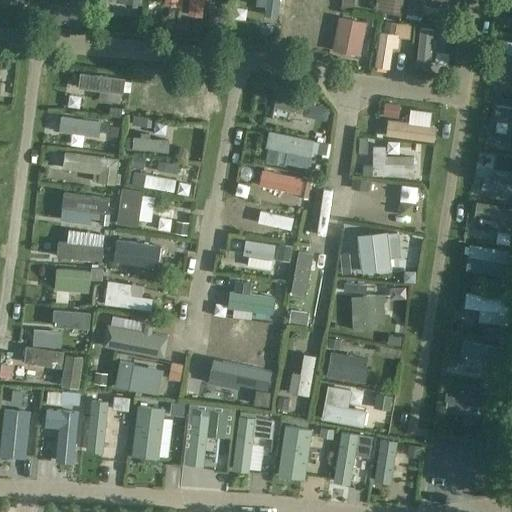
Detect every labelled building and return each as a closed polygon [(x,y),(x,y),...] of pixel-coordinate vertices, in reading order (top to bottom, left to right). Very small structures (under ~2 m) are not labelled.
[(91,0),(73,0),(76,11),(93,6),(91,0)] [(184,18),(185,0),(167,0),(167,17),(184,18)] [(259,17),(259,0),(245,0),(245,16),(259,17)] [(266,0),(263,29),(286,31),(288,0),(266,0)] [(380,14),(382,0),(355,0),(354,10),(380,14)] [(389,0),(385,16),(398,20),(404,1),(401,0),(389,0)] [(405,0),(406,10),(433,9),(432,0),(405,0)] [(339,57),(345,22),(318,17),(312,52),(339,57)] [(393,36),(394,24),(376,23),(375,35),(393,36)] [(401,56),(417,56),(417,30),(400,31),(401,56)] [(356,67),(374,68),(376,35),(358,34),(356,67)] [(511,80),(511,41),(478,41),(477,70),(506,71),(506,80),(511,80)] [(62,72),(61,94),(105,96),(106,74),(62,72)] [(169,88),(168,108),(185,109),(186,88),(169,88)] [(64,106),(65,92),(51,91),(51,105),(64,106)] [(274,103),(255,102),(254,120),(301,123),(303,99),(275,97),(274,103)] [(475,101),(471,115),(508,125),(511,110),(475,101)] [(41,132),(80,134),(81,115),(42,113),(41,132)] [(89,124),(89,116),(82,116),(81,134),(98,135),(99,124),(89,124)] [(136,133),(150,133),(151,121),(137,120),(136,133)] [(370,122),(370,135),(408,137),(408,123),(370,122)] [(251,127),(244,155),(292,168),(300,141),(251,127)] [(153,135),(113,133),(113,147),(153,149),(153,135)] [(480,177),(477,190),(493,193),(500,157),(462,149),(457,172),(480,177)] [(98,175),(99,154),(44,150),(43,172),(98,175)] [(364,173),(395,175),(396,154),(366,152),(364,173)] [(165,175),(180,175),(180,160),(165,161),(165,175)] [(240,182),(279,195),(285,178),(245,165),(240,182)] [(125,184),(157,190),(160,177),(127,171),(125,184)] [(377,196),(403,198),(404,184),(378,182),(377,196)] [(89,191),(51,186),(48,208),(87,213),(89,191)] [(120,220),(121,189),(104,188),(103,220),(120,220)] [(295,236),(306,238),(314,192),(304,190),(295,236)] [(120,222),(134,223),(136,194),(122,193),(120,222)] [(235,202),(230,220),(264,230),(269,212),(235,202)] [(479,215),(479,223),(491,224),(493,205),(454,202),(453,213),(479,215)] [(157,229),(161,208),(145,206),(141,227),(157,229)] [(375,213),(373,224),(402,229),(404,218),(375,213)] [(36,236),(81,247),(86,227),(41,216),(36,236)] [(380,229),(336,236),(342,273),(372,268),(369,255),(384,252),(380,229)] [(227,263),(257,267),(260,239),(230,236),(227,263)] [(146,264),(146,239),(97,239),(98,264),(146,264)] [(448,257),(486,259),(487,247),(449,245),(448,257)] [(295,250),(281,248),(272,319),(286,321),(295,250)] [(481,269),(481,260),(447,259),(447,269),(481,269)] [(37,299),(52,301),(54,286),(74,288),(76,269),(41,265),(37,299)] [(136,306),(136,294),(127,293),(127,281),(90,279),(89,304),(136,306)] [(225,280),(224,295),(261,297),(262,283),(225,280)] [(367,318),(366,292),(335,293),(336,319),(367,318)] [(488,297),(449,295),(447,321),(487,323),(488,297)] [(38,333),(71,333),(71,307),(38,307),(38,333)] [(95,310),(89,337),(149,350),(153,332),(129,327),(131,318),(95,310)] [(260,339),(260,324),(218,322),(218,338),(260,339)] [(444,341),(443,353),(469,355),(470,342),(444,341)] [(261,362),(263,349),(251,347),(248,360),(261,362)] [(36,350),(36,362),(9,361),(8,380),(62,382),(64,351),(36,350)] [(105,350),(98,385),(142,393),(148,358),(105,350)] [(285,352),(283,393),(295,393),(297,352),(285,352)] [(310,375),(350,379),(352,356),(313,352),(310,375)] [(465,365),(466,356),(445,356),(445,365),(465,365)] [(350,407),(332,406),(334,386),(308,383),(305,419),(349,423),(350,407)] [(460,413),(463,389),(429,385),(427,409),(460,413)] [(16,390),(19,408),(31,405),(27,388),(16,390)] [(277,395),(274,408),(287,410),(290,397),(277,395)] [(74,451),(90,452),(92,397),(76,397),(74,451)] [(144,457),(146,403),(123,402),(121,456),(144,457)] [(0,472),(12,473),(14,406),(0,405),(0,472)] [(109,447),(112,406),(97,405),(95,446),(109,447)] [(172,428),(169,483),(211,485),(212,465),(189,464),(190,435),(211,436),(212,408),(182,406),(181,429),(172,428)] [(260,442),(261,416),(219,414),(217,469),(235,470),(236,464),(249,464),(250,441),(260,442)] [(146,416),(144,455),(154,455),(155,416),(146,416)] [(266,423),(263,475),(291,477),(294,424),(266,423)] [(338,482),(339,432),(320,431),(319,481),(338,482)] [(357,439),(356,481),(378,482),(379,440),(357,439)] [(455,457),(453,439),(420,444),(429,499),(461,494),(458,472),(446,474),(443,459),(455,457)]
